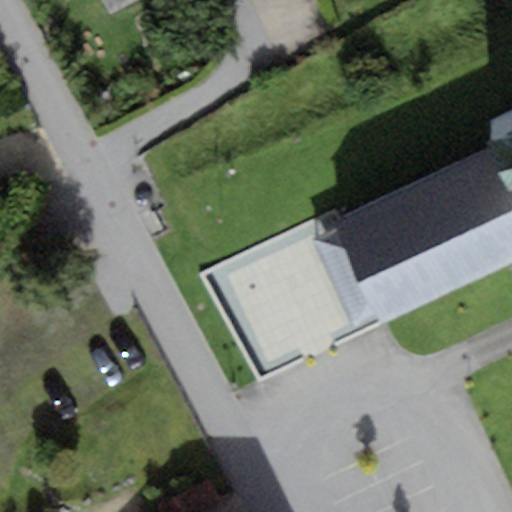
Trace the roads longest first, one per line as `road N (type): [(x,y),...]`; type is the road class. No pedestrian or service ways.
road 1 (residential): [(256,511),(83,170)]
road 2 (residential): [(83,170),(231,82),(256,18),(250,0)]
road 3 (residential): [(83,170),(0,15)]
